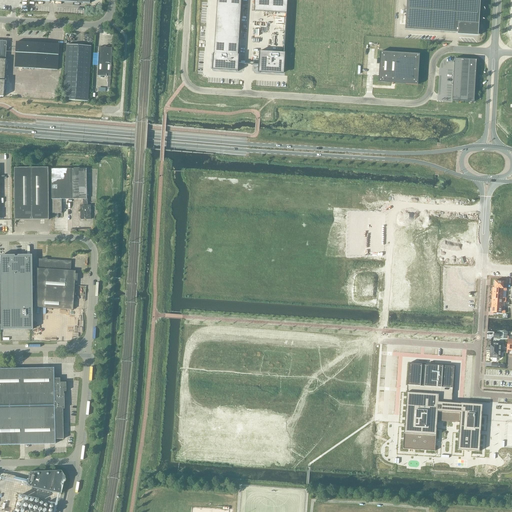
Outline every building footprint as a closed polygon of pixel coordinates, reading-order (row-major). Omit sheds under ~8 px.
[(213,54),(213,56),(214,56),(213,69),(236,70),(236,71),(238,71),(239,55),(238,55),(241,0),(217,0),(216,25),(214,54),(213,54)] [(255,0),(255,11),(287,13),(287,0),(255,0)] [(463,33),(478,34),(480,0),(407,0),(405,30),(459,33),(459,31),(463,31),(463,33)] [(15,67),(58,70),(59,45),(16,42),(15,67)] [(64,99),(88,101),(91,47),(67,45),(64,99)] [(108,76),(107,88),(110,88),(113,48),(99,47),(98,76),(108,76)] [(259,51),(258,73),(260,73),(260,72),(283,73),(284,55),(285,55),(285,53),(259,51)] [(380,52),(379,82),(392,83),(392,84),(394,84),(394,83),(418,85),(420,54),(380,52)] [(455,59),(452,101),(474,102),(477,60),(455,59)] [(32,220),(31,167),(15,168),(15,208),(15,220),(32,220)] [(49,167),(31,167),(32,220),(49,220),(49,208),(49,167)] [(72,199),(71,169),(52,169),(53,214),(62,213),(62,199),(72,199)] [(71,169),(72,199),(84,199),(84,205),(81,205),(81,208),(81,220),(91,219),(91,208),(91,206),(88,206),(88,199),(87,199),(86,169),(71,169)] [(0,258),(0,283),(1,330),(32,330),(31,285),(31,258),(21,259),(21,257),(10,257),(10,259),(0,258)] [(34,307),(73,310),(75,271),(71,271),(71,261),(37,259),(34,307)] [(492,305),(491,312),(505,313),(505,311),(502,311),(502,306),(492,305)] [(490,343),(490,350),(501,351),(502,344),(490,343)] [(490,350),(489,358),(501,358),(501,351),(490,350)] [(406,401),(403,449),(436,451),(437,421),(460,423),(458,450),(480,452),(483,405),(452,403),(454,366),(409,363),(407,397),(406,401)] [(48,369),(0,369),(0,445),(45,445),(55,445),(55,440),(63,440),(62,410),(64,410),(64,395),(63,395),(63,392),(66,392),(66,383),(54,383),(53,368),(48,369)] [(26,486),(60,494),(63,483),(64,483),(64,482),(65,481),(65,480),(65,479),(64,479),(64,477),(61,471),(29,472),(26,486)]
